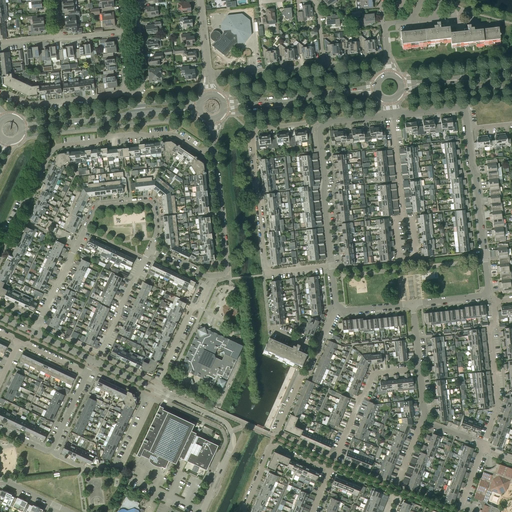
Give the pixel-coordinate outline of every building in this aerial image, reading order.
[(358,0),(358,2),(360,1),(361,9),(373,8),(372,2),(369,3),(368,0),(358,0)] [(32,8),(29,9),(29,12),(37,12),(36,8),(42,7),(41,1),(31,2),(32,8)] [(112,1),(102,2),(102,9),(114,8),(113,4),(112,4),(112,1)] [(189,2),(178,3),(179,10),(182,10),(182,13),(191,12),(190,5),(189,5),(189,2)] [(76,5),(62,7),(63,12),(64,12),(64,13),(70,12),(71,15),(79,14),(79,11),(78,10),(77,11),(76,5)] [(303,12),(297,12),(298,22),(305,21),(305,17),(313,17),(312,8),(310,8),(309,5),(302,6),(303,12)] [(157,6),(145,7),(145,13),(147,12),(148,17),(158,16),(157,6)] [(284,11),(281,13),(284,17),(285,19),(286,19),(287,20),(288,19),(292,18),(291,8),(283,9),(284,11)] [(266,17),(262,18),(263,24),(269,24),(268,21),(275,20),(274,9),(266,10),(266,17)] [(113,12),(102,13),(102,21),(113,19),(113,16),(114,16),(113,12)] [(71,18),(65,19),(65,25),(76,24),(76,20),(78,20),(78,18),(80,17),(80,14),(79,14),(71,15),(71,18)] [(214,42),(212,46),(225,57),(236,43),(245,42),(251,35),(249,21),(241,14),(227,16),(221,24),(222,31),(223,31),(224,33),(221,35),(220,34),(220,33),(219,33),(219,32),(218,32),(217,31),(216,31),(215,31),(214,31),(213,32),(212,32),(212,33),(211,33),(211,34),(210,35),(210,36),(210,37),(210,38),(211,39),(211,40),(212,40),(213,41),(214,41),(215,42),(216,42),(215,43),(214,42)] [(327,20),(326,20),(326,26),(331,25),(331,27),(335,27),(335,26),(340,25),(339,19),(338,19),(338,15),(335,16),(335,14),(331,15),(331,16),(326,17),(327,20)] [(362,18),(359,20),(362,24),(369,23),(371,25),(374,23),(373,14),(367,15),(366,14),(364,15),(362,16),(362,18)] [(35,16),(27,17),(27,20),(32,19),(33,25),(44,24),(43,18),(35,19),(35,16)] [(180,18),(181,22),(183,21),(183,28),(193,27),(192,20),(188,20),(187,17),(180,18)] [(102,21),(101,21),(102,28),(103,27),(103,28),(115,26),(114,23),(113,23),(113,19),(102,21)] [(154,25),(146,26),(147,34),(157,32),(157,28),(161,27),(160,21),(154,22),(154,25)] [(401,37),(400,39),(401,40),(402,47),(451,41),(451,47),(500,42),(500,36),(500,35),(499,34),(499,27),(494,27),(494,28),(474,30),(474,27),(471,27),(470,25),(467,25),(467,28),(464,29),(464,31),(450,32),(449,26),(444,27),(444,25),(440,25),(440,22),(437,22),(437,25),(434,25),(434,28),(406,31),(401,32),(401,37)] [(34,31),(28,32),(29,35),(37,34),(36,31),(44,30),(44,24),(33,25),(34,31)] [(76,24),(65,25),(66,31),(74,30),(74,33),(82,32),(82,29),(77,30),(76,24)] [(188,34),(181,35),(182,41),(186,40),(187,47),(192,46),(192,43),(195,43),(194,37),(188,37),(188,34)] [(374,40),(370,40),(372,52),(377,51),(377,44),(380,44),(379,34),(378,34),(374,40)] [(356,42),(352,42),(354,54),(360,53),(359,46),(362,46),(361,36),(356,42)] [(367,41),(361,36),(362,46),(365,46),(366,52),(372,52),(370,40),(367,41)] [(151,41),(147,42),(148,49),(161,47),(160,40),(162,40),(162,39),(159,40),(159,37),(150,38),(151,41)] [(336,41),(334,41),(334,44),(336,56),(342,55),(341,48),(344,48),(343,38),(339,43),(336,41)] [(349,43),(343,38),(344,48),(347,48),(348,54),(354,54),(352,42),(349,43)] [(110,39),(100,40),(100,43),(104,43),(105,48),(116,47),(115,41),(110,42),(110,39)] [(311,47),(308,47),(309,59),(315,58),(314,51),(318,51),(317,40),(316,40),(311,47)] [(325,40),(324,40),(325,50),(329,50),(330,56),(336,56),(334,44),(331,45),(325,40)] [(289,46),(290,47),(291,61),(297,60),(296,53),(299,53),(298,42),(295,46),(294,45),(289,46)] [(304,47),(298,42),(299,53),(302,52),(303,59),(309,59),(308,47),(304,47)] [(90,44),(84,45),(85,56),(91,55),(91,57),(94,56),(93,47),(90,47),(90,44)] [(273,47),(272,48),(272,51),(273,62),(279,62),(278,55),(281,55),(280,44),(276,50),(273,47)] [(286,49),(280,44),(281,55),(284,54),(285,61),(291,61),(290,47),(289,47),(286,49)] [(79,50),(76,51),(77,58),(80,58),(80,56),(85,56),(84,45),(79,45),(79,50)] [(73,46),(67,47),(68,58),(74,57),(74,58),(77,58),(76,51),(73,51),(73,46)] [(263,46),(262,46),(263,57),(266,56),(267,63),(273,62),(272,51),(269,51),(263,47),(263,46)] [(38,47),(32,48),(33,59),(39,58),(39,61),(42,60),(41,53),(38,53),(38,47)] [(44,50),(41,50),(41,53),(42,60),(45,60),(45,61),(51,61),(51,58),(50,47),(44,48),(44,50)] [(55,47),(50,47),(51,58),(56,58),(57,60),(60,60),(59,53),(56,53),(55,47)] [(62,52),(59,53),(60,60),(63,60),(63,58),(68,58),(67,47),(61,47),(62,52)] [(106,54),(103,54),(103,57),(111,56),(110,53),(117,53),(116,47),(105,48),(106,54)] [(27,53),(24,53),(25,65),(28,64),(28,59),(33,59),(32,48),(27,48),(27,53)] [(185,48),(173,50),(173,54),(182,53),(183,57),(186,57),(186,60),(196,59),(197,59),(197,54),(196,54),(195,51),(189,52),(189,51),(185,52),(185,48)] [(154,57),(148,58),(148,61),(149,66),(159,64),(159,60),(163,59),(162,53),(154,54),(154,57)] [(111,56),(103,57),(103,60),(105,60),(105,66),(116,64),(116,59),(111,59),(111,56)] [(106,71),(103,72),(103,75),(111,74),(111,71),(117,70),(116,64),(105,66),(106,71)] [(188,66),(181,67),(182,73),(185,73),(185,80),(195,79),(194,69),(189,70),(188,66)] [(149,72),(150,82),(154,81),(154,83),(155,83),(157,83),(158,82),(158,81),(162,80),(161,75),(160,75),(160,69),(151,70),(151,71),(149,72)] [(11,74),(2,75),(3,84),(8,87),(12,78),(11,74)] [(103,75),(101,75),(101,78),(105,78),(106,83),(117,82),(116,76),(111,77),(111,74),(103,75)] [(12,78),(8,87),(13,89),(17,80),(12,78)] [(17,80),(13,89),(17,91),(22,82),(17,80)] [(93,80),(84,81),(85,91),(94,90),(93,80)] [(22,82),(17,91),(22,94),(27,84),(22,82)] [(106,89),(105,89),(105,92),(113,91),(112,88),(117,87),(117,82),(106,83),(106,89)] [(27,84),(22,94),(27,96),(31,87),(27,84)] [(31,87),(27,96),(30,97),(40,96),(39,86),(31,87)] [(452,118),(446,119),(447,129),(452,128),(453,131),(457,131),(456,124),(453,124),(452,118)] [(441,124),(438,125),(439,133),(442,132),(442,129),(447,129),(446,119),(441,120),(441,124)] [(434,120),(428,121),(429,131),(430,133),(435,132),(435,133),(439,133),(438,125),(435,125),(434,120)] [(423,126),(420,127),(421,135),(425,134),(424,131),(429,131),(428,121),(423,121),(423,126)] [(416,122),(410,123),(412,133),(412,134),(417,134),(417,135),(421,135),(420,127),(417,127),(416,122)] [(405,129),(402,130),(403,139),(407,139),(406,133),(412,133),(410,123),(405,123),(405,129)] [(381,126),(375,127),(376,139),(382,138),(382,140),(386,139),(385,129),(381,130),(381,126)] [(370,131),(367,131),(368,141),(371,141),(371,139),(376,139),(375,127),(369,127),(370,131)] [(363,128),(357,129),(359,140),(364,140),(365,142),(365,143),(366,144),(368,144),(368,141),(367,131),(364,132),(363,128)] [(352,133),(349,133),(350,143),(353,143),(353,141),(359,140),(357,129),(351,129),(352,133)] [(292,138),(293,146),(296,146),(296,144),(298,143),(298,141),(301,141),(300,130),(297,131),(295,132),(294,133),(295,137),(293,137),(292,138)] [(303,130),(300,130),(301,141),(301,143),(307,142),(307,144),(311,144),(310,136),(307,136),(306,131),(305,131),(303,130)] [(345,130),(339,131),(341,142),(346,142),(347,144),(350,143),(349,133),(346,134),(345,130)] [(334,137),(331,137),(332,145),(335,145),(335,143),(341,142),(339,131),(333,131),(334,137)] [(274,140),(274,148),(278,148),(277,143),(283,143),(282,132),(279,133),(277,134),(276,135),(277,139),(275,139),(274,140)] [(284,132),(282,132),(283,143),(289,142),(289,146),(293,146),(292,138),(291,138),(288,137),(288,133),(287,133),(284,132)] [(258,142),(255,142),(256,150),(260,150),(259,148),(265,147),(265,146),(264,134),(261,135),(259,136),(258,137),(258,142)] [(266,134),(264,134),(265,146),(268,146),(268,147),(269,149),(274,148),(274,140),(273,140),(270,139),(270,135),(269,135),(266,134)] [(495,141),(492,141),(493,148),(496,147),(496,146),(501,145),(500,134),(496,135),(495,139),(495,141)] [(505,134),(500,134),(501,145),(507,145),(507,146),(511,146),(510,139),(507,139),(506,138),(507,138),(505,134)] [(477,143),(474,143),(475,150),(478,149),(478,148),(483,147),(482,136),(478,137),(477,141),(477,143)] [(487,136),(482,136),(483,147),(489,147),(490,148),(493,148),(492,141),(489,141),(489,140),(487,136)] [(160,142),(160,143),(161,152),(163,151),(165,152),(164,156),(169,157),(170,153),(173,154),(174,155),(179,147),(180,147),(180,146),(179,146),(179,145),(178,145),(178,146),(177,146),(176,145),(173,143),(172,142),(171,142),(170,141),(170,142),(169,142),(164,142),(165,143),(163,143),(163,142),(162,142),(162,141),(161,141),(160,142)] [(174,155),(173,156),(176,158),(177,156),(179,158),(184,151),(180,147),(179,147),(174,155)] [(60,154),(59,154),(66,163),(68,162),(70,162),(69,153),(69,152),(68,151),(67,151),(67,152),(66,152),(66,153),(67,154),(65,154),(65,153),(61,154),(60,154)] [(184,151),(179,158),(182,160),(181,162),(184,163),(185,162),(184,161),(189,154),(184,151)] [(52,164),(52,165),(63,170),(64,167),(63,165),(66,163),(59,154),(58,154),(57,155),(58,155),(57,155),(56,156),(56,157),(56,158),(54,161),(55,161),(54,163),(53,162),(52,162),(52,163),(51,163),(51,164),(52,164)] [(184,161),(185,162),(187,163),(185,167),(187,169),(190,165),(194,157),(189,154),(184,161)] [(190,165),(191,166),(193,170),(203,164),(203,163),(203,164),(202,163),(202,162),(198,160),(196,159),(197,159),(197,158),(197,157),(196,157),(195,157),(194,157),(190,165)] [(487,165),(484,166),(484,169),(496,168),(496,165),(497,164),(497,159),(486,160),(487,165)] [(203,164),(193,170),(196,174),(196,175),(205,175),(206,174),(206,173),(206,172),(205,172),(204,172),(204,170),(204,166),(204,165),(203,164),(204,164),(203,164)] [(52,165),(50,169),(58,173),(61,175),(63,170),(52,165)] [(496,168),(484,169),(484,172),(488,172),(488,177),(499,176),(498,171),(497,171),(496,168)] [(48,171),(48,173),(48,174),(56,178),(58,173),(50,169),(49,171),(48,171)] [(46,178),(45,179),(56,184),(59,179),(56,178),(48,174),(47,175),(46,177),(46,178)] [(489,181),(486,182),(486,185),(498,184),(498,181),(499,181),(499,176),(488,177),(489,181)] [(152,177),(146,178),(147,190),(153,190),(155,180),(152,181),(152,177)] [(136,183),(131,183),(131,190),(133,190),(135,190),(136,192),(141,191),(140,178),(136,179),(136,183)] [(45,179),(43,184),(54,189),(56,184),(45,179)] [(409,186),(406,186),(406,189),(409,188),(409,187),(421,186),(421,180),(421,179),(409,180),(409,184),(409,186)] [(155,180),(153,190),(157,193),(165,183),(161,180),(158,183),(155,180)] [(120,181),(116,181),(117,194),(123,193),(123,191),(126,191),(127,190),(126,184),(121,184),(120,181)] [(165,183),(157,193),(162,197),(170,192),(167,190),(170,187),(165,183)] [(43,184),(41,189),(42,190),(43,190),(49,193),(54,195),(55,193),(53,192),(54,189),(43,184)] [(88,188),(83,188),(89,197),(95,196),(93,184),(87,184),(88,188)] [(498,184),(486,185),(486,188),(489,188),(490,193),(500,192),(500,187),(498,187),(498,184)] [(78,191),(75,197),(87,202),(89,197),(83,188),(81,193),(78,191)] [(42,190),(40,195),(48,199),(51,200),(53,197),(54,197),(55,195),(54,195),(49,193),(43,190),(42,190)] [(170,192),(162,197),(162,203),(175,201),(174,198),(176,198),(176,196),(174,196),(174,195),(171,196),(170,192)] [(490,197),(487,198),(488,201),(500,200),(500,197),(501,197),(500,192),(490,193),(490,197)] [(40,195),(38,200),(46,203),(48,199),(40,195)] [(75,197),(73,202),(84,207),(87,202),(75,197)] [(37,201),(36,203),(36,204),(36,205),(46,209),(49,205),(46,203),(38,200),(37,201)] [(500,200),(488,201),(488,205),(491,204),(492,209),(502,208),(502,203),(500,203),(500,200)] [(411,206),(408,206),(408,208),(409,209),(412,209),(411,207),(424,206),(423,201),(411,202),(410,202),(410,204),(411,204),(411,206)] [(73,202),(70,207),(82,212),(84,207),(73,202)] [(33,209),(42,213),(44,214),(46,209),(36,205),(35,205),(34,207),(34,208),(33,209)] [(70,207),(68,212),(70,213),(79,217),(82,212),(70,207)] [(208,207),(197,208),(198,215),(206,215),(206,213),(209,212),(208,207)] [(492,214),(489,214),(489,217),(502,216),(501,213),(503,213),(502,208),(492,209),(492,214)] [(32,211),(31,213),(31,214),(39,218),(42,213),(33,209),(33,211),(32,211)] [(70,213),(67,218),(79,223),(81,218),(79,217),(70,213)] [(31,214),(29,219),(31,221),(31,223),(35,225),(36,223),(37,223),(38,222),(41,223),(42,220),(39,218),(31,214)] [(502,216),(489,217),(490,221),(493,220),(493,225),(504,224),(503,219),(502,219),(502,216)] [(65,217),(63,222),(76,229),(79,223),(67,218),(65,217)] [(61,226),(61,228),(74,234),(76,229),(63,222),(61,226)] [(494,230),(491,230),(491,233),(507,232),(506,224),(504,224),(493,225),(494,230)] [(25,227),(23,232),(31,236),(34,237),(37,230),(33,228),(33,230),(25,227)] [(509,231),(507,232),(491,233),(492,237),(495,237),(495,241),(500,241),(501,242),(506,241),(505,240),(506,240),(505,236),(507,236),(507,235),(509,233),(509,231)] [(23,232),(21,237),(29,240),(31,242),(34,237),(31,236),(23,232)] [(19,238),(18,240),(19,241),(18,241),(26,245),(29,240),(21,237),(20,238),(19,238)] [(90,239),(86,247),(91,249),(95,241),(94,241),(94,240),(92,239),(91,239),(90,239)] [(17,245),(16,246),(26,251),(27,250),(28,248),(28,246),(26,245),(18,241),(18,242),(17,242),(16,244),(17,245)] [(56,241),(54,245),(66,251),(66,249),(63,248),(64,244),(56,241)] [(95,241),(91,249),(96,252),(100,243),(98,243),(98,242),(96,241),(95,241)] [(100,243),(96,252),(101,254),(105,246),(104,245),(102,244),(101,244),(100,243)] [(179,244),(166,245),(166,249),(179,255),(182,249),(178,247),(179,246),(179,244)] [(498,250),(495,250),(495,254),(507,252),(507,249),(508,249),(508,244),(497,245),(498,250)] [(54,245),(52,250),(60,254),(61,251),(65,253),(66,251),(54,245)] [(14,251),(22,255),(24,256),(26,251),(16,246),(14,251)] [(105,258),(110,248),(108,247),(108,246),(106,246),(105,246),(101,254),(100,256),(105,258)] [(182,249),(179,255),(188,259),(191,253),(184,250),(185,248),(183,246),(182,249)] [(105,258),(104,259),(109,261),(110,260),(114,250),(114,249),(112,248),(111,249),(110,248),(105,258)] [(49,249),(47,253),(61,260),(62,258),(58,257),(60,254),(52,250),(49,249)] [(114,250),(110,260),(115,263),(119,253),(118,252),(118,251),(116,250),(115,251),(114,250)] [(11,256),(17,259),(19,260),(22,255),(14,251),(11,256)] [(507,252),(495,254),(495,257),(498,257),(499,261),(509,260),(509,255),(511,255),(511,252),(507,252)] [(47,253),(44,258),(47,259),(55,263),(57,260),(60,262),(61,260),(47,253)] [(115,263),(114,263),(119,266),(120,263),(124,255),(123,254),(122,253),(121,253),(119,253),(115,263)] [(394,254),(379,256),(380,262),(386,262),(386,260),(391,260),(391,257),(395,257),(394,254)] [(9,255),(6,260),(17,265),(19,260),(17,259),(11,256),(9,255)] [(124,255),(120,263),(125,265),(129,257),(128,256),(127,256),(126,255),(125,255),(124,255)] [(204,261),(202,262),(202,265),(210,264),(209,261),(214,260),(214,255),(205,256),(203,256),(204,261)] [(125,265),(124,267),(130,270),(131,268),(130,267),(134,260),(133,259),(133,258),(131,257),(131,258),(129,257),(125,265)] [(47,259),(45,264),(57,269),(58,268),(54,266),(55,263),(47,259)] [(77,261),(76,262),(88,268),(90,263),(82,259),(80,262),(77,261)] [(6,260),(4,265),(14,269),(17,265),(6,260)] [(499,266),(496,266),(497,270),(509,268),(509,265),(510,265),(509,260),(499,261),(499,266)] [(76,262),(75,264),(79,266),(77,269),(86,273),(88,268),(76,262)] [(154,263),(150,271),(155,273),(158,265),(154,263)] [(45,264),(43,268),(51,272),(52,269),(56,271),(57,269),(45,264)] [(3,266),(2,268),(2,269),(2,270),(10,273),(12,274),(14,269),(4,265),(3,266)] [(158,265),(155,273),(159,275),(163,267),(158,265)] [(163,267),(159,275),(164,278),(168,269),(163,267)] [(43,268),(41,273),(53,279),(53,277),(50,275),(51,272),(43,268)] [(509,268),(497,270),(497,273),(500,273),(501,277),(511,276),(511,271),(509,271),(509,268)] [(72,270),(71,272),(83,277),(86,273),(77,269),(76,272),(72,270)] [(168,269),(164,278),(168,280),(172,272),(168,269)] [(0,272),(0,273),(0,274),(9,279),(10,279),(12,274),(10,273),(2,270),(1,270),(0,271),(0,272)] [(71,272),(71,273),(74,275),(73,278),(81,282),(83,277),(71,272)] [(111,272),(109,278),(123,285),(124,283),(121,281),(122,278),(114,274),(111,272)] [(172,272),(168,280),(173,282),(177,274),(172,272)] [(41,273),(39,278),(47,282),(48,279),(52,280),(53,279),(41,273)] [(0,280),(5,283),(7,284),(9,279),(0,274),(0,280)] [(177,274),(173,282),(178,284),(181,276),(177,274)] [(181,276),(178,284),(176,287),(181,289),(186,278),(181,276)] [(501,282),(498,282),(499,286),(511,285),(510,282),(511,281),(511,276),(501,277),(501,282)] [(39,278),(36,282),(48,288),(49,286),(45,284),(47,282),(39,278)] [(68,279),(67,281),(79,286),(81,282),(73,278),(72,281),(68,279)] [(109,278),(107,282),(118,288),(119,285),(123,286),(123,285),(109,278)] [(186,278),(181,289),(186,291),(187,288),(191,280),(186,278)] [(191,280),(187,288),(192,291),(193,287),(195,288),(197,284),(195,283),(196,283),(191,280)] [(34,281),(32,286),(42,291),(44,288),(47,290),(48,288),(36,282),(34,281)] [(67,281),(66,283),(70,284),(69,287),(79,292),(80,289),(82,289),(83,288),(79,286),(67,281)] [(107,282),(104,287),(119,294),(120,292),(116,290),(118,288),(107,282)] [(144,282),(142,287),(150,291),(152,286),(144,282)] [(511,284),(511,285),(499,286),(499,289),(502,289),(503,294),(511,292),(511,284)] [(104,287),(102,292),(113,297),(115,294),(118,296),(119,294),(104,287)] [(137,288),(136,290),(148,296),(150,291),(142,287),(140,290),(137,288)] [(61,290),(60,292),(72,297),(75,292),(66,288),(65,292),(61,290)] [(14,289),(13,292),(9,300),(10,301),(11,302),(12,302),(14,303),(19,292),(14,289)] [(4,298),(5,299),(6,299),(7,300),(8,300),(9,300),(13,292),(8,290),(7,290),(4,298)] [(136,290),(135,292),(139,294),(137,297),(145,300),(148,296),(136,290)] [(19,292),(14,303),(15,303),(15,304),(17,305),(18,305),(24,294),(19,292)] [(60,292),(60,293),(63,295),(62,298),(73,303),(75,298),(72,297),(60,292)] [(102,292),(100,296),(103,298),(115,303),(116,301),(112,300),(113,297),(102,292)] [(24,294),(18,305),(19,305),(19,306),(21,307),(22,306),(23,307),(27,299),(28,296),(24,294)] [(132,298),(131,299),(146,306),(148,302),(145,300),(137,297),(136,299),(132,298)] [(176,297),(173,303),(183,309),(186,304),(179,300),(180,299),(176,297)] [(57,299),(56,301),(71,308),(73,303),(62,298),(61,301),(57,299)] [(103,298),(101,302),(109,306),(110,303),(114,305),(115,303),(103,298)] [(27,299),(23,307),(25,308),(25,309),(27,309),(28,309),(32,301),(27,299)] [(131,299),(131,301),(134,303),(133,306),(141,310),(144,311),(146,306),(131,299)] [(32,301),(28,309),(33,312),(37,304),(32,301)] [(56,301),(55,302),(59,304),(58,307),(69,312),(71,308),(56,301)] [(170,308),(171,308),(181,313),(183,309),(173,303),(170,308)] [(101,305),(99,310),(111,315),(112,313),(108,312),(109,309),(101,305)] [(128,307),(127,309),(139,314),(141,310),(133,306),(132,309),(128,307)] [(501,311),(498,312),(499,320),(502,319),(502,318),(507,317),(506,306),(501,307),(501,311)] [(53,308),(52,310),(66,317),(69,312),(58,307),(56,310),(53,308)] [(96,308),(94,313),(105,318),(106,315),(110,317),(111,315),(99,310),(96,308)] [(171,308),(168,313),(179,318),(180,317),(181,316),(180,315),(181,313),(171,308)] [(127,309),(126,310),(130,312),(129,315),(137,319),(140,320),(142,315),(139,314),(127,309)] [(322,309),(311,310),(312,317),(319,318),(318,315),(321,314),(322,314),(322,311),(323,311),(322,309)] [(52,310),(51,312),(55,313),(53,316),(61,320),(64,321),(66,317),(52,310)] [(94,313),(92,317),(106,324),(107,323),(104,321),(105,318),(94,313)] [(168,313),(166,318),(168,319),(177,323),(177,322),(178,322),(179,320),(179,319),(179,318),(168,313)] [(124,316),(123,318),(135,323),(137,319),(129,315),(127,318),(124,316)] [(48,317),(47,319),(59,325),(61,320),(53,316),(52,319),(48,317)] [(92,317),(90,322),(101,327),(102,324),(106,326),(106,324),(92,317)] [(310,317),(308,323),(319,327),(319,326),(318,325),(319,322),(319,321),(310,317)] [(123,318),(122,320),(126,321),(124,324),(135,329),(137,325),(135,323),(123,318)] [(166,318),(164,323),(174,328),(177,323),(168,319),(166,318)] [(47,319),(45,324),(57,330),(59,325),(47,319)] [(338,323),(337,326),(339,329),(343,329),(343,330),(348,329),(347,320),(342,321),(342,323),(338,323)] [(88,327),(90,328),(102,334),(103,332),(99,330),(101,327),(90,322),(88,327)] [(164,323),(162,328),(164,329),(172,333),(174,328),(164,323)] [(308,323),(306,328),(315,331),(317,329),(318,329),(319,327),(308,323)] [(119,325),(118,327),(133,334),(135,329),(124,324),(123,327),(119,325)] [(191,346),(183,362),(189,364),(190,366),(187,372),(210,382),(210,383),(211,383),(214,384),(214,383),(216,384),(216,385),(223,389),(226,381),(225,381),(226,379),(227,379),(228,377),(229,376),(229,375),(231,370),(232,370),(232,369),(239,353),(243,346),(236,343),(220,335),(220,334),(219,334),(219,335),(213,332),(213,331),(212,332),(205,328),(205,327),(203,327),(200,326),(199,329),(197,329),(198,331),(195,338),(194,338),(194,339),(192,345),(191,345),(191,346)] [(118,327),(118,329),(121,331),(120,334),(128,337),(127,338),(131,339),(133,334),(118,327)] [(304,327),(303,329),(305,330),(303,333),(314,337),(315,335),(314,335),(315,332),(314,332),(315,331),(306,328),(304,327)] [(90,328),(88,333),(96,336),(98,334),(101,335),(102,334),(90,328)] [(163,331),(162,334),(170,338),(170,337),(171,337),(172,335),(171,334),(172,333),(162,328),(161,330),(163,331)] [(88,333),(86,337),(98,343),(99,341),(95,339),(96,336),(88,333)] [(157,338),(159,339),(167,343),(168,341),(169,341),(170,339),(169,339),(170,338),(162,334),(159,333),(157,338)] [(333,333),(331,339),(340,344),(342,340),(339,339),(340,336),(333,333)] [(86,337),(84,342),(92,346),(93,343),(97,345),(98,343),(86,337)] [(269,338),(263,352),(301,368),(307,354),(301,352),(302,350),(299,348),(300,345),(297,344),(296,347),(293,345),(292,348),(274,340),(269,338)] [(159,339),(157,344),(165,348),(167,343),(159,339)] [(3,341),(0,347),(0,351),(4,354),(8,344),(3,341)] [(329,341),(327,346),(335,349),(337,344),(329,341)] [(114,347),(110,355),(115,358),(119,349),(121,345),(114,342),(112,346),(114,347)] [(155,343),(152,347),(155,349),(163,352),(164,352),(165,350),(164,349),(165,348),(157,344),(155,343)] [(327,346),(325,351),(333,354),(335,349),(327,346)] [(119,349),(115,358),(116,358),(116,359),(118,359),(119,359),(120,360),(124,352),(119,349)] [(155,349),(152,354),(161,357),(161,356),(162,356),(163,354),(163,353),(163,352),(155,349)] [(381,354),(376,355),(377,364),(382,363),(382,360),(385,360),(383,349),(380,350),(381,354)] [(24,351),(19,361),(24,364),(29,354),(24,351)] [(325,351),(322,356),(330,359),(333,354),(325,351)] [(124,352),(120,360),(122,360),(122,361),(124,362),(125,362),(129,354),(124,352)] [(130,352),(129,354),(125,362),(126,362),(126,363),(128,364),(130,364),(135,354),(130,352)] [(29,354),(24,364),(30,366),(34,356),(29,354)] [(135,354),(130,364),(131,365),(132,366),(133,367),(134,366),(135,367),(139,359),(140,356),(135,354)] [(150,359),(151,359),(158,362),(161,357),(152,354),(150,359)] [(371,354),(362,355),(368,364),(371,363),(372,363),(371,355),(371,354)] [(362,355),(358,364),(359,364),(367,367),(368,364),(362,355)] [(34,356),(30,366),(35,368),(39,358),(34,356)] [(322,356),(320,361),(328,364),(331,365),(333,360),(330,359),(322,356)] [(39,358),(35,368),(40,371),(45,361),(39,358)] [(139,359),(135,367),(136,368),(137,369),(138,368),(140,369),(143,361),(144,361),(139,359)] [(140,369),(139,369),(139,370),(140,370),(140,371),(141,371),(142,371),(142,370),(149,374),(154,372),(157,365),(158,365),(159,365),(159,364),(159,363),(159,362),(158,362),(151,359),(149,362),(148,363),(148,364),(143,361),(140,369)] [(45,361),(40,371),(45,373),(50,363),(45,361)] [(320,361),(318,366),(326,369),(328,364),(320,361)] [(50,363),(45,373),(50,376),(55,366),(50,363)] [(359,364),(357,369),(366,372),(368,367),(367,367),(359,364)] [(55,366),(50,376),(55,378),(60,368),(55,366)] [(318,366),(316,371),(324,374),(326,369),(318,366)] [(60,368),(55,378),(61,381),(65,371),(60,368)] [(357,369),(355,373),(364,377),(366,372),(357,369)] [(65,371),(61,381),(66,383),(70,373),(65,371)] [(316,371),(314,375),(322,379),(324,374),(316,371)] [(353,372),(351,377),(354,378),(362,381),(364,377),(355,373),(353,372)] [(16,373),(14,378),(22,382),(25,377),(16,373)] [(70,373),(66,383),(71,386),(76,376),(70,373)] [(408,374),(406,374),(408,390),(416,389),(415,384),(413,384),(412,378),(409,379),(409,377),(408,374)] [(462,374),(463,390),(467,390),(467,378),(472,377),(471,374),(462,374)] [(314,375),(311,381),(319,384),(322,379),(314,375)] [(380,386),(378,387),(379,394),(387,393),(385,381),(385,380),(385,376),(383,377),(383,380),(383,382),(380,382),(380,386)] [(14,378),(12,383),(20,387),(22,382),(14,378)] [(99,378),(96,387),(100,389),(104,381),(99,378)] [(354,378),(352,383),(360,386),(362,381),(354,378)] [(307,380),(304,385),(312,389),(315,384),(307,380)] [(104,381),(100,389),(105,391),(109,383),(104,381)] [(12,383),(9,387),(18,391),(20,387),(12,383)] [(109,383),(105,391),(110,393),(114,385),(109,383)] [(352,383),(350,387),(358,391),(360,386),(352,383)] [(114,385),(110,393),(114,396),(118,387),(114,385)] [(304,385),(302,390),(310,394),(312,389),(304,385)] [(9,387),(7,392),(15,396),(18,391),(9,387)] [(118,387),(114,396),(116,396),(115,399),(117,400),(118,397),(119,398),(123,389),(118,387)] [(350,387),(347,395),(352,397),(353,395),(356,396),(358,391),(350,387)] [(123,389),(119,398),(123,400),(127,392),(123,389)] [(302,390),(300,395),(308,399),(310,394),(302,390)] [(56,391),(53,396),(62,400),(64,395),(56,391)] [(123,400),(124,400),(125,404),(125,405),(134,409),(136,405),(135,403),(134,401),(135,401),(135,400),(136,400),(136,399),(136,398),(136,397),(135,397),(134,397),(133,397),(132,395),(132,393),(127,391),(127,392),(123,400)] [(7,392),(5,397),(13,401),(15,396),(7,392)] [(300,395),(298,400),(306,404),(308,399),(300,395)] [(341,395),(339,400),(347,403),(349,398),(341,395)] [(53,396),(51,401),(59,405),(62,400),(53,396)] [(89,398),(86,403),(95,406),(96,404),(101,406),(103,402),(96,399),(95,401),(89,398)] [(298,400),(296,405),(304,409),(306,404),(298,400)] [(339,400),(337,404),(345,408),(347,403),(339,400)] [(511,402),(504,400),(503,402),(506,403),(507,404),(506,406),(511,408),(511,402)] [(51,401),(49,406),(57,410),(59,405),(51,401)] [(364,404),(363,407),(366,408),(366,407),(377,411),(379,406),(380,406),(381,404),(377,405),(369,401),(367,405),(364,404)] [(86,403),(84,407),(93,411),(95,406),(86,403)] [(337,404),(335,409),(343,413),(345,408),(337,404)] [(125,405),(123,410),(131,413),(134,409),(125,405)] [(296,405),(294,410),(301,414),(304,409),(296,405)] [(49,406),(46,411),(55,415),(57,410),(49,406)] [(160,406),(136,456),(137,456),(140,457),(141,455),(149,459),(149,461),(150,463),(151,464),(153,465),(155,466),(156,467),(158,467),(160,467),(162,467),(165,469),(169,461),(176,464),(179,457),(206,470),(218,446),(195,435),(196,433),(191,431),(194,425),(162,410),(163,408),(160,406)] [(84,407),(82,412),(90,416),(93,411),(84,407)] [(366,407),(366,408),(365,412),(375,416),(376,416),(377,411),(366,407)] [(333,408),(331,413),(341,417),(343,413),(335,409),(333,408)] [(123,410),(121,414),(129,418),(131,413),(123,410)] [(294,410),(291,415),(298,418),(297,418),(299,419),(301,414),(294,410)] [(46,411),(44,416),(52,420),(55,415),(46,411)] [(6,412),(3,420),(7,422),(11,414),(6,412)] [(82,412),(80,417),(88,420),(90,416),(82,412)] [(360,414),(359,417),(362,418),(363,417),(373,421),(375,416),(365,412),(363,415),(360,414)] [(331,413),(329,418),(339,422),(341,417),(331,413)] [(403,413),(401,413),(402,423),(411,427),(412,425),(411,417),(404,418),(403,413)] [(11,414),(7,422),(12,424),(16,416),(11,414)] [(121,414),(119,419),(127,423),(129,418),(121,414)] [(290,414),(283,431),(299,438),(299,437),(302,430),(295,427),(295,426),(294,425),(297,418),(298,418),(291,415),(290,414)] [(16,416),(12,424),(16,427),(20,418),(16,416)] [(80,417),(78,421),(86,425),(88,420),(80,417)] [(323,420),(322,423),(334,428),(335,426),(337,427),(339,422),(329,418),(327,417),(325,421),(323,420)] [(361,422),(369,425),(372,426),(374,421),(373,421),(363,417),(362,418),(361,422)] [(20,418),(16,427),(21,429),(25,421),(20,418)] [(119,419),(117,423),(125,427),(127,423),(119,419)] [(25,421),(21,429),(26,431),(30,423),(25,421)] [(78,421),(75,426),(84,430),(86,425),(78,421)] [(357,424),(355,427),(358,428),(359,427),(367,430),(369,425),(361,422),(359,425),(357,424)] [(30,423),(26,431),(30,433),(34,425),(30,423)] [(117,423),(114,428),(123,432),(125,427),(117,423)] [(402,423),(399,431),(406,434),(408,435),(410,430),(413,432),(415,428),(411,427),(402,423)] [(34,425),(30,433),(35,435),(39,427),(34,425)] [(510,429),(508,428),(499,425),(498,430),(506,433),(508,434),(510,429)] [(75,426),(73,431),(81,435),(84,430),(75,426)] [(39,427),(35,435),(40,438),(43,429),(39,427)] [(358,428),(357,432),(365,435),(367,430),(359,427),(358,428)] [(114,428),(112,433),(121,437),(123,432),(114,428)] [(43,429),(40,438),(44,440),(48,432),(43,429)] [(299,437),(299,438),(304,440),(308,432),(302,429),(302,430),(299,437)] [(398,431),(396,436),(404,439),(406,434),(399,431),(398,431)] [(308,432),(304,440),(309,442),(313,434),(308,432)] [(357,432),(355,437),(363,440),(365,435),(357,432)] [(112,433),(110,437),(118,441),(121,437),(112,433)] [(313,434),(309,442),(314,444),(318,436),(313,434)] [(426,437),(429,438),(431,439),(439,442),(441,437),(433,434),(432,437),(427,435),(426,437)] [(496,435),(494,440),(503,443),(505,444),(507,439),(504,438),(496,435)] [(318,436),(314,444),(319,446),(322,438),(318,436)] [(396,436),(394,441),(402,444),(403,443),(404,439),(396,436)] [(110,437),(108,442),(116,446),(118,441),(110,437)] [(322,438),(319,446),(324,448),(327,440),(322,438)] [(431,439),(429,444),(437,447),(439,442),(431,439)] [(327,440),(324,448),(329,451),(333,443),(327,440)] [(492,445),(496,446),(495,449),(502,451),(503,448),(501,448),(503,443),(494,440),(492,445)] [(394,441),(392,446),(400,449),(402,446),(404,447),(405,444),(403,443),(402,444),(394,441)] [(108,442),(106,447),(114,450),(116,446),(108,442)] [(66,443),(62,451),(67,453),(71,445),(66,443)] [(72,443),(71,445),(67,453),(72,455),(75,447),(76,445),(72,443)] [(429,444),(427,449),(435,452),(437,447),(429,444)] [(464,445),(462,451),(471,454),(473,449),(464,445)] [(392,446),(390,451),(398,454),(399,453),(400,449),(392,446)] [(75,447),(72,455),(76,458),(80,449),(75,447)] [(106,447),(104,451),(112,455),(114,450),(106,447)] [(422,447),(421,450),(426,451),(425,454),(430,456),(433,458),(435,452),(427,449),(425,448),(422,447)] [(348,448),(344,459),(350,461),(353,452),(354,450),(348,448)] [(80,449),(76,458),(81,460),(85,452),(80,449)] [(104,451),(101,456),(110,460),(112,455),(104,451)] [(359,451),(358,454),(355,463),(360,465),(364,454),(364,453),(359,451)] [(390,451),(388,456),(396,459),(398,456),(400,457),(401,454),(399,453),(398,454),(390,451)] [(462,451),(461,456),(469,459),(471,454),(462,451)] [(85,452),(81,460),(85,462),(89,454),(85,452)] [(274,452),(267,468),(274,471),(278,464),(279,464),(279,463),(286,466),(287,466),(289,460),(290,460),(290,459),(274,452)] [(353,452),(350,461),(355,463),(358,454),(353,452)] [(421,452),(419,458),(428,461),(430,456),(425,454),(421,452)] [(89,454),(85,462),(90,464),(91,462),(93,463),(96,457),(92,455),(91,454),(90,454),(89,454)] [(364,454),(360,465),(365,467),(369,456),(364,454)] [(369,455),(369,456),(365,467),(370,469),(374,457),(369,455)] [(385,455),(383,460),(394,465),(395,463),(396,459),(388,456),(385,455)] [(461,456),(459,461),(468,464),(469,459),(461,456)] [(419,458),(417,463),(426,466),(429,467),(431,462),(428,461),(419,458)] [(286,466),(285,468),(291,470),(294,462),(290,460),(289,460),(287,466),(286,466)] [(383,460),(381,465),(392,470),(394,466),(396,467),(397,464),(395,463),(394,465),(383,460)] [(459,461),(457,466),(466,469),(468,464),(459,461)] [(294,462),(291,470),(296,472),(299,465),(294,462)] [(417,463),(415,468),(424,471),(426,466),(417,463)] [(486,469),(485,469),(484,472),(483,472),(474,498),(479,500),(478,502),(479,502),(479,503),(480,503),(480,504),(480,505),(481,506),(481,507),(480,508),(483,508),(481,511),(499,511),(499,510),(498,509),(497,509),(497,508),(493,507),(493,506),(488,504),(487,502),(490,493),(493,492),(500,494),(506,491),(508,485),(511,483),(511,468),(500,464),(500,465),(496,464),(496,465),(495,466),(494,467),(493,467),(493,468),(491,469),(490,469),(489,469),(488,469),(487,469),(486,469)] [(299,465),(296,472),(295,475),(300,477),(304,467),(299,465)] [(379,470),(382,471),(390,475),(391,473),(392,470),(381,465),(379,470)] [(457,466),(455,471),(464,474),(466,469),(457,466)] [(304,467),(300,477),(304,480),(305,479),(309,469),(304,467)] [(413,473),(422,476),(424,477),(426,472),(424,471),(415,468),(413,473)] [(314,471),(309,469),(305,479),(310,481),(314,471)] [(314,471),(310,481),(309,482),(315,484),(319,473),(314,471)] [(382,471),(380,476),(388,480),(390,476),(393,477),(394,474),(391,473),(390,475),(382,471)] [(455,471),(453,476),(462,479),(464,474),(455,471)] [(268,474),(266,477),(275,481),(278,476),(269,472),(268,474)] [(413,473),(411,478),(420,481),(422,476),(413,473)] [(453,476),(451,481),(460,484),(462,479),(453,476)] [(264,482),(273,486),(276,488),(278,483),(275,481),(266,477),(264,482)] [(335,477),(331,486),(337,488),(341,478),(338,477),(337,478),(335,477)] [(341,478),(337,488),(342,490),(345,481),(343,480),(344,480),(341,478)] [(411,478),(409,483),(418,486),(420,481),(411,478)] [(345,481),(342,490),(347,492),(351,482),(348,481),(347,482),(345,481)] [(451,481),(449,486),(458,489),(460,484),(451,481)] [(264,482),(262,487),(271,491),(273,486),(264,482)] [(351,482),(347,492),(352,494),(355,485),(353,485),(354,484),(351,482)] [(409,483),(407,488),(416,491),(418,486),(409,483)] [(355,485),(352,494),(357,496),(361,487),(358,485),(357,486),(355,485)] [(447,485),(445,490),(456,494),(458,489),(449,486),(447,485)] [(262,487),(259,492),(269,496),(271,491),(262,487)] [(374,488),(372,495),(380,499),(382,494),(381,494),(382,491),(374,488)] [(445,490),(445,491),(447,491),(446,496),(455,499),(456,494),(445,490)] [(300,491),(298,495),(307,499),(309,494),(300,491)] [(7,492),(2,502),(10,506),(13,499),(11,497),(12,495),(7,492)] [(259,492),(257,497),(267,501),(269,496),(259,492)] [(298,495),(296,500),(305,504),(307,499),(298,495)] [(372,495),(370,500),(378,503),(380,499),(372,495)] [(446,496),(444,501),(453,505),(455,499),(446,496)] [(13,499),(10,506),(18,509),(22,500),(17,497),(16,500),(13,499)] [(142,511),(141,509),(139,510),(138,507),(139,503),(126,497),(120,508),(120,509),(120,510),(119,511),(118,511),(117,511),(142,511)] [(257,497),(255,502),(264,506),(267,501),(257,497)] [(331,498),(330,501),(331,501),(330,504),(338,507),(340,502),(331,498)] [(367,499),(365,504),(376,508),(378,503),(370,500),(367,499)] [(22,500),(18,509),(23,511),(22,511),(26,511),(29,506),(26,505),(27,502),(22,500)] [(296,500),(294,505),(303,508),(305,504),(296,500)] [(403,502),(401,507),(410,510),(411,506),(413,507),(414,504),(405,500),(404,502),(403,502)] [(255,502),(253,507),(262,511),(264,506),(255,502)]
